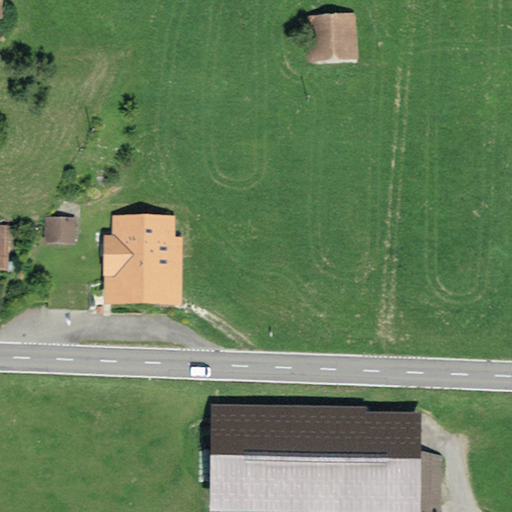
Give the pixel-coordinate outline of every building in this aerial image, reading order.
[(349,54),(347,22),(308,24),(309,56),(349,54)] [(77,244),(77,217),(44,217),(44,244),(77,244)] [(175,265),(167,265),(168,224),(120,223),(120,257),(111,257),(110,297),(175,299),(175,265)] [(220,503),(377,504),(378,459),(412,459),(412,428),(357,428),(356,421),(221,419),(220,503)] [(438,460),(412,459),(378,459),(377,504),(438,505),(438,460)]
